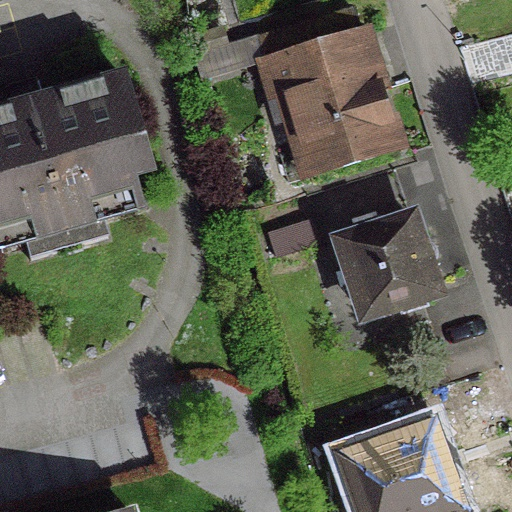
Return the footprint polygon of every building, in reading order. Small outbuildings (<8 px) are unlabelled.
[(307,178),(393,152),(357,32),(356,32),(350,13),(297,28),(304,48),(288,53),(282,32),(223,49),(190,59),(196,78),(259,62),(277,122),(289,118),(307,178)] [(222,48),(217,31),(194,38),(199,55),(222,48)] [(9,110),(0,112),(0,248),(135,210),(119,155),(136,150),(138,149),(118,79),(36,102),(35,98),(8,106),(9,110)] [(353,239),(337,244),(361,317),(431,294),(408,221),(375,230),(371,218),(348,225),(353,239)] [(265,235),(272,260),(316,246),(308,221),(265,235)] [(427,431),(342,461),(360,511),(449,511),(450,511),(454,510),(445,483),(456,479),(444,443),(432,447),(427,431)]
